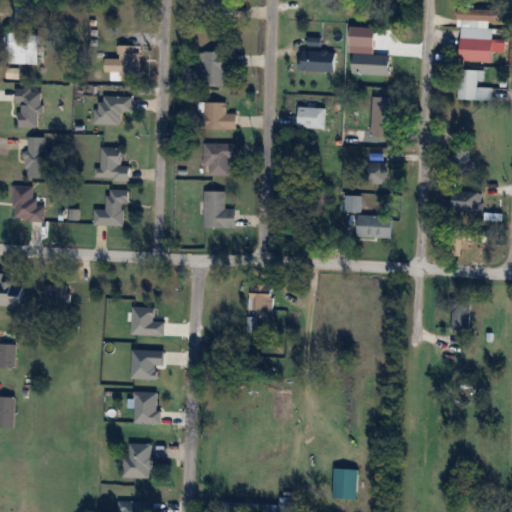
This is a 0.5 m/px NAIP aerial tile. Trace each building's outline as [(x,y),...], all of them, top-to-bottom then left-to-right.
[(226,0),(205,0),(206,16),(227,16),(226,0)] [(494,26),(494,8),(458,8),(458,26),(494,26)] [(460,60),(493,61),(493,51),(506,51),(506,39),(487,39),(487,32),(470,32),(469,37),(461,37),(460,60)] [(37,63),(37,35),(11,35),(11,63),(37,63)] [(121,75),(140,75),(140,45),(118,45),(118,57),(106,57),(106,72),(112,72),(112,79),(121,79),(121,75)] [(336,50),(302,50),(302,71),(336,71),(336,50)] [(227,86),(227,51),(200,51),(200,86),(227,86)] [(354,74),(391,74),(391,54),(354,54),(354,74)] [(195,78),(193,68),(184,69),(186,80),(195,78)] [(482,70),(461,69),(458,99),(492,101),(493,88),(481,87),(482,70)] [(39,126),(39,114),(43,114),(43,89),(17,89),(17,126),(39,126)] [(133,111),(133,95),(98,95),(98,124),(121,124),(122,111),(133,111)] [(396,96),(373,96),(373,136),(396,136),(396,96)] [(228,113),(228,101),(204,101),(204,128),(237,128),(237,113),(228,113)] [(327,128),(327,107),(299,107),(299,128),(327,128)] [(49,178),(49,137),(27,137),(27,178),(49,178)] [(237,159),(237,143),(203,143),(203,174),(230,174),(230,159),(237,159)] [(470,174),(470,143),(453,143),(453,174),(470,174)] [(130,179),(130,165),(122,165),(122,147),(102,146),(101,168),(98,168),(98,178),(130,179)] [(388,182),(388,162),(368,162),(368,182),(388,182)] [(45,206),(35,205),(35,186),(16,186),(15,220),(45,220),(45,206)] [(94,224),(126,225),(127,190),(108,189),(107,209),(94,209),(94,224)] [(237,227),(237,208),(226,208),(226,190),(205,190),(205,227),(237,227)] [(453,211),(483,211),(483,191),(453,191),(453,211)] [(327,214),(327,192),(310,192),(310,214),(327,214)] [(346,211),(362,211),(362,195),(346,195),(346,211)] [(393,215),(359,215),(359,237),(393,237),(393,215)] [(470,248),(470,234),(458,234),(458,248),(470,248)] [(47,305),(69,305),(69,284),(47,284),(47,305)] [(253,310),(274,310),(274,284),(253,284),(253,310)] [(471,332),(471,302),(452,302),(452,332),(471,332)] [(256,330),(256,317),(248,317),(248,330),(256,330)] [(17,343),(0,342),(0,367),(17,368),(17,343)] [(0,427),(16,427),(16,397),(0,396),(0,427)] [(490,420),(485,409),(477,413),(481,423),(490,420)] [(152,443),(130,443),(130,456),(124,456),(124,477),(152,477),(152,443)] [(358,498),(358,467),(333,467),(333,498),(358,498)] [(298,511),(299,496),(280,496),(280,504),(258,503),(257,511),(298,511)] [(149,511),(150,500),(119,500),(119,511),(149,511)]
